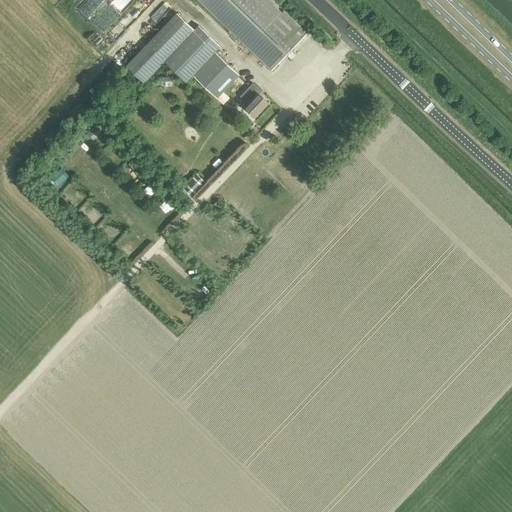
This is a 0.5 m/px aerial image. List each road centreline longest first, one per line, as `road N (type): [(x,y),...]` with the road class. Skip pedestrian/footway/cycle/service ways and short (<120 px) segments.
road 1 (track): [(0,420),(355,38)]
road 2 (unclassified): [(511,184),(315,0)]
road 3 (track): [(370,0),(511,135)]
